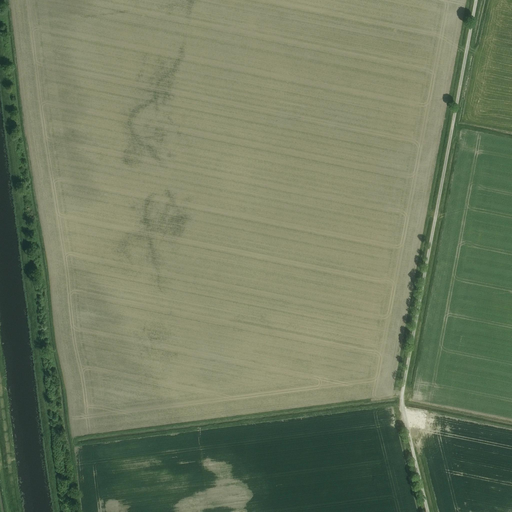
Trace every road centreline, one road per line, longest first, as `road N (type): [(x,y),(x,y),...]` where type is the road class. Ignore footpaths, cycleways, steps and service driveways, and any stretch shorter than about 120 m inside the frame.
road 1 (unclassified): [(428,511),(402,393),(477,0)]
road 2 (track): [(0,44),(60,511)]
